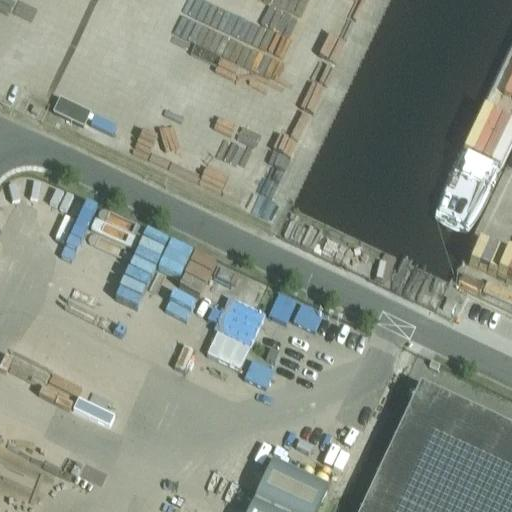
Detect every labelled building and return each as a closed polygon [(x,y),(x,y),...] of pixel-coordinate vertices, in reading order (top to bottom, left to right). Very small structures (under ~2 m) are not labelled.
[(82,130),(89,116),(58,102),(52,116),(82,130)] [(12,192),(0,217),(0,261),(29,200),(12,192)] [(217,337),(206,359),(239,374),(265,320),(229,303),(213,335),(217,337)] [(272,366),(277,357),(270,354),(266,363),(272,366)] [(511,511),(511,434),(419,391),(362,511),(511,511)] [(318,511),(327,492),(272,466),(250,511),(318,511)]
